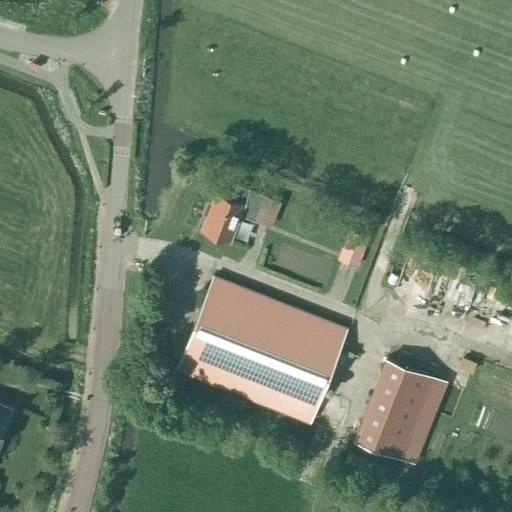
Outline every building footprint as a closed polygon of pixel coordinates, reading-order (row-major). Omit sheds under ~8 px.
[(271,226),(281,200),(237,183),(231,198),(215,191),(200,228),(230,239),(240,214),(271,226)] [(344,239),(360,245),(365,232),(349,226),(344,239)] [(442,263),(424,306),(445,315),(464,272),(442,263)] [(176,368),(310,420),(346,327),(213,274),(176,368)] [(354,438),(400,456),(433,374),(386,356),(354,438)] [(0,438),(13,406),(0,400),(0,438)]
